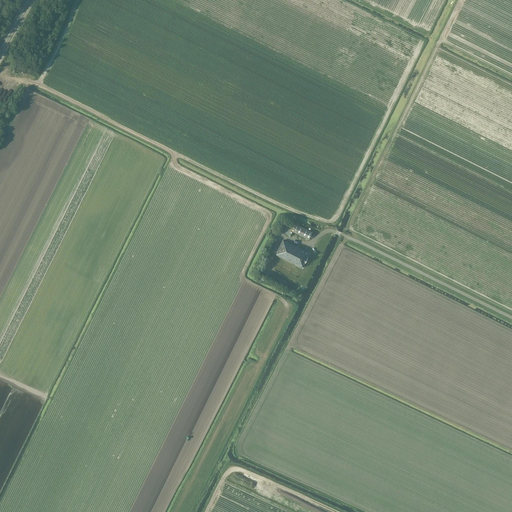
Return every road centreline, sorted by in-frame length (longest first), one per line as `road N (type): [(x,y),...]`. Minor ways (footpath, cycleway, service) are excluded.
road 1 (track): [(186,511),(291,306),(242,277),(271,215),(37,84),(0,76)]
road 2 (track): [(205,511),(226,471),(236,468),(332,511)]
